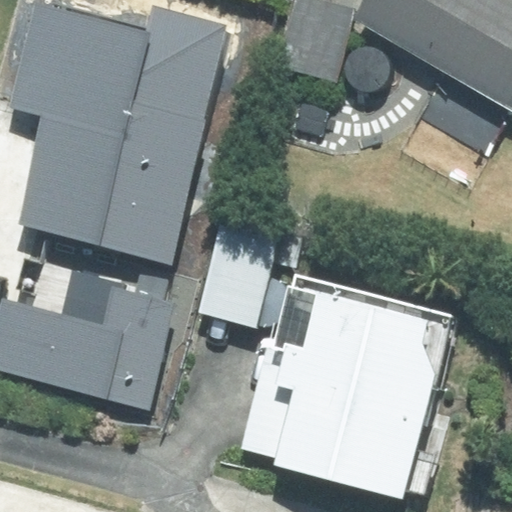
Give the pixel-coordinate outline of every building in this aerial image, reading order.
[(295,0),(291,0),(276,74),(333,87),(350,12),(295,0)] [(511,0),(365,0),(351,25),(511,118),(511,0)] [(168,163),(113,150),(103,197),(156,210),(168,163)] [(194,318),(253,331),(273,243),(213,228),(194,318)] [(268,463),(265,474),(394,505),(442,317),(289,279),(271,349),(261,348),(234,455),(268,463)]
